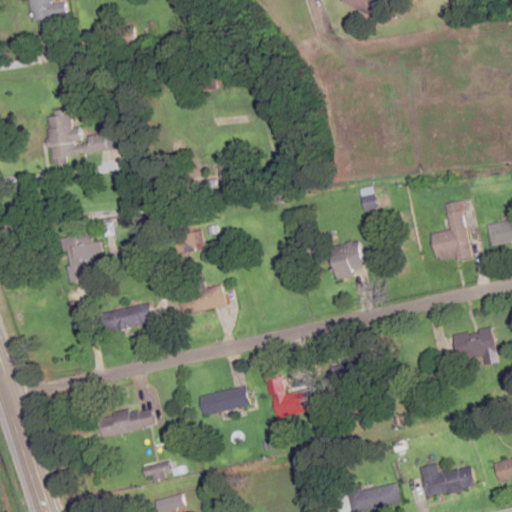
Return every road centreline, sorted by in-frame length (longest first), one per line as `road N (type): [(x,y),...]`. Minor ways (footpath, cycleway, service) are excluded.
road 1 (residential): [(5,399),(511,283)]
road 2 (secondary): [(42,511),(0,383)]
road 3 (residential): [(0,60),(126,25)]
